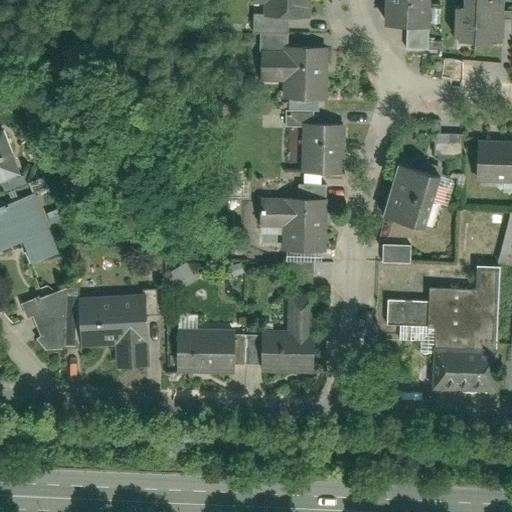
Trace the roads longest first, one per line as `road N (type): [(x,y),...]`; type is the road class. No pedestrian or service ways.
road 1 (tertiary): [(482,511),(0,485)]
road 2 (residential): [(337,412),(342,224),(384,93)]
road 3 (residential): [(57,400),(337,412)]
road 4 (residential): [(337,412),(511,419)]
road 5 (residential): [(384,93),(511,97)]
